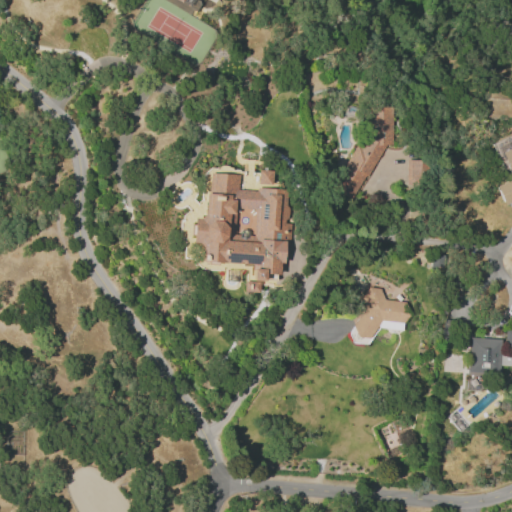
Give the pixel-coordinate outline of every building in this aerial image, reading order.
[(176,0),(195,9),(198,0),(176,0)] [(391,106),(368,106),(368,129),(360,145),(354,145),(333,187),(333,191),(353,201),(380,145),(391,145),(391,106)] [(511,199),(511,135),(507,137),(509,142),(495,147),(506,178),(493,182),(501,203),(511,199)] [(421,160),(407,160),(407,182),(421,182),(421,160)] [(286,191),(236,187),(237,174),(231,174),(231,168),(207,167),(203,217),(193,216),(191,243),(202,243),(201,260),(251,265),(250,281),(243,280),(242,291),(257,293),(258,281),(278,283),(281,244),(288,245),(289,223),(283,223),(286,191)] [(271,170),(257,170),(256,183),(270,184),(271,170)] [(468,337),(465,388),(479,389),(480,374),(497,375),(498,365),(511,365),(511,330),(502,330),(502,339),(468,337)]
